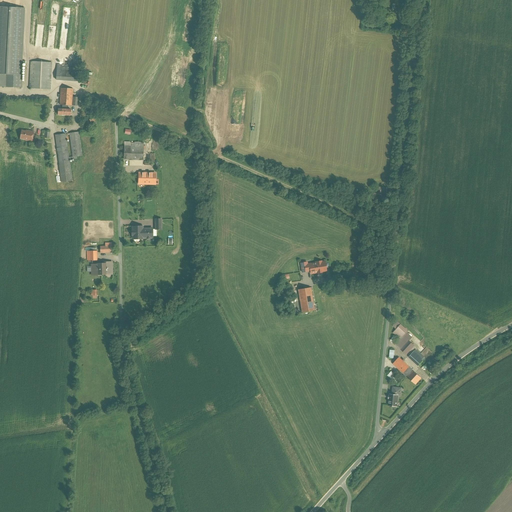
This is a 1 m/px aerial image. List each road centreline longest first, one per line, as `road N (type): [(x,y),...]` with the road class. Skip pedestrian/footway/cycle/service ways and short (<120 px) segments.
road 1 (unclassified): [(427,0),(375,440)]
road 2 (unclassified): [(118,108),(122,349),(168,511)]
road 3 (track): [(398,233),(118,108)]
road 4 (unclassified): [(511,321),(430,379),(375,440)]
